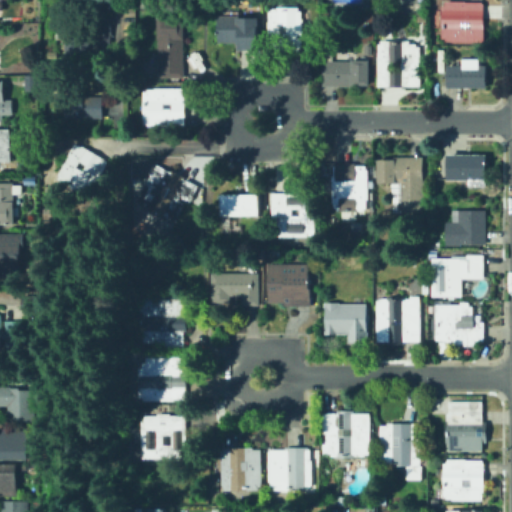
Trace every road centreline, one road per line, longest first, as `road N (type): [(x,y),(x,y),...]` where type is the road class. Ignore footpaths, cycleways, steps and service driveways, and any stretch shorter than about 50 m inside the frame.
road 1 (residential): [(287,118),(288,95),(233,94),(233,146),(287,145),(287,118),(511,120)]
road 2 (residential): [(288,376),(288,349),(236,350),(236,400),(289,399),(288,376),(511,373)]
